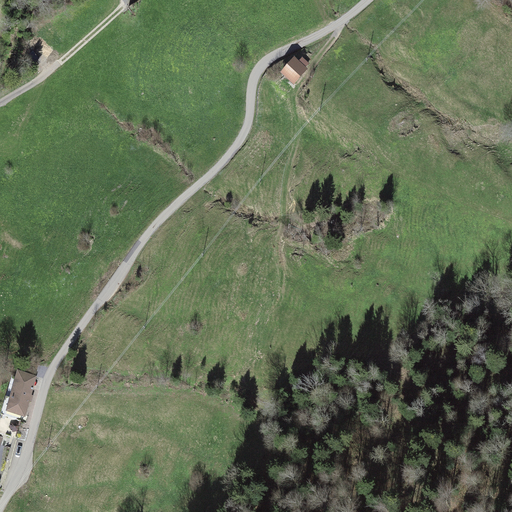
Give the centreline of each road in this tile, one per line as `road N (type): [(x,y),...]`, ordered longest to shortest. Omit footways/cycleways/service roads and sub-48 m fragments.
road 1 (residential): [(0,508),(22,466),(49,372),(151,228),(245,132),(254,76),(269,57),(367,0)]
road 2 (track): [(0,107),(115,19)]
